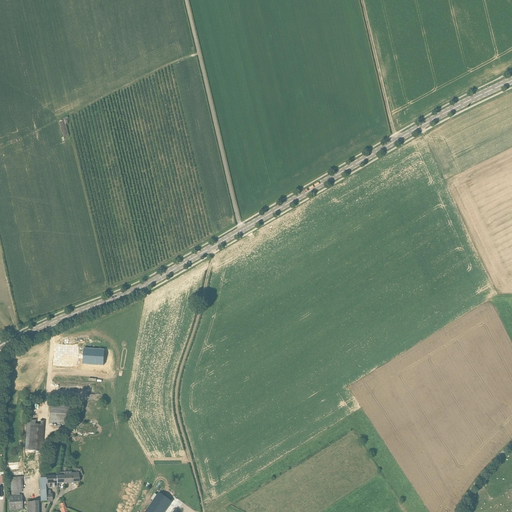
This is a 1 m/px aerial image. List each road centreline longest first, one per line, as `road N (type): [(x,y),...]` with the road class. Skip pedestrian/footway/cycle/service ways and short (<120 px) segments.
road 1 (tertiary): [(243,229),(511,80)]
road 2 (tertiary): [(0,348),(135,290),(243,229)]
road 3 (track): [(202,511),(175,396),(213,253)]
road 4 (unclassified): [(243,229),(185,0)]
road 5 (track): [(398,139),(361,0)]
